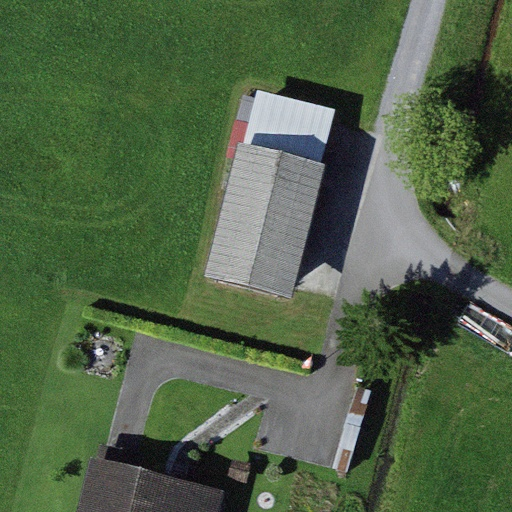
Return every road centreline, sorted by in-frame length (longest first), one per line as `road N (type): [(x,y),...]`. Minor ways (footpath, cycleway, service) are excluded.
road 1 (unclassified): [(428,0),(390,147),(380,229)]
road 2 (unclassified): [(319,455),(380,229)]
road 3 (unclassified): [(380,229),(511,307)]
